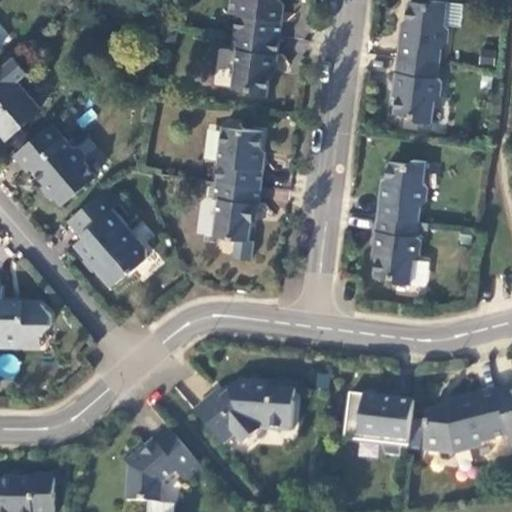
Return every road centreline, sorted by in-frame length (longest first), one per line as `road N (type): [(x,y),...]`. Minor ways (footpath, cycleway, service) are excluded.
road 1 (residential): [(347,0),(311,328)]
road 2 (residential): [(137,363),(0,204)]
road 3 (residential): [(311,328),(443,341),(511,322)]
road 4 (residential): [(137,363),(210,317),(311,328)]
road 5 (residential): [(0,431),(60,427),(137,363)]
